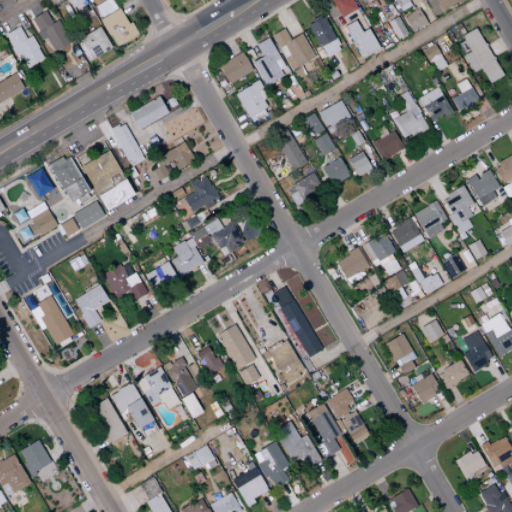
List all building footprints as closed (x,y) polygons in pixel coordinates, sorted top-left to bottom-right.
[(340,18),(355,9),(350,0),(331,0),(330,1),(340,18)] [(458,1),(457,0),(423,0),(432,15),(458,1)] [(137,36),(130,21),(125,23),(119,9),(99,18),(113,47),(137,36)] [(425,25),(418,9),(402,17),(409,32),(425,25)] [(39,40),(45,38),(53,54),(69,47),(57,20),(50,23),(45,12),(30,18),(39,40)] [(323,57),(339,50),(323,17),(307,25),(323,57)] [(404,35),(397,17),(388,21),(395,39),(404,35)] [(359,32),(355,21),(344,25),(357,58),(377,50),(368,29),(359,32)] [(31,36),(24,39),(19,27),(5,33),(22,69),(42,60),(31,36)] [(76,40),(85,61),(110,50),(100,29),(76,40)] [(271,35),(293,79),(317,67),(300,34),(288,40),(283,29),(271,35)] [(501,76),(475,30),(454,41),(472,73),(479,69),(487,84),(501,76)] [(261,57),(251,62),(263,86),(285,74),(266,38),(254,45),(261,57)] [(216,66),(227,84),(251,70),(240,52),(216,66)] [(476,100),(463,79),(454,85),(459,93),(449,99),(456,112),(476,100)] [(234,92),(245,118),(267,109),(256,83),(234,92)] [(449,112),(437,87),(416,98),(429,123),(449,112)] [(391,120),(404,141),(426,126),(404,92),(394,98),(403,112),(391,120)] [(166,115),(158,97),(127,112),(135,129),(166,115)] [(324,129),(348,117),(339,100),(315,112),(324,129)] [(308,136),(321,131),(313,114),(301,119),(308,136)] [(108,130),(127,166),(141,159),(122,123),(108,130)] [(290,171),(304,163),(285,128),(271,136),(290,171)] [(401,151),(394,131),(371,140),(378,160),(401,151)] [(311,140),(320,156),(333,150),(324,133),(311,140)] [(150,159),(154,168),(150,170),(156,181),(166,177),(162,167),(171,162),(175,169),(192,162),(183,143),(150,159)] [(81,165),(94,190),(110,183),(107,177),(118,172),(108,151),(81,165)] [(347,159),(354,176),(369,170),(361,153),(347,159)] [(67,155),(47,165),(67,203),(87,192),(67,155)] [(320,168),(330,186),(347,176),(338,158),(320,168)] [(494,199),(490,190),(496,188),(488,171),(474,177),(473,175),(465,179),(478,207),(494,199)] [(322,192),(312,173),(284,187),(293,206),(322,192)] [(218,204),(205,176),(187,184),(191,193),(182,197),(189,213),(203,206),(205,210),(218,204)] [(96,195),(104,211),(133,195),(124,180),(96,195)] [(470,205),(462,187),(439,198),(456,234),(469,228),(465,218),(470,216),(466,207),(470,205)] [(102,217),(94,201),(71,214),(79,229),(102,217)] [(54,226),(42,202),(24,211),(31,225),(26,227),(32,238),(54,226)] [(438,223),(443,221),(436,202),(413,212),(424,238),(441,231),(438,223)] [(76,231),(70,219),(58,225),(64,237),(76,231)] [(412,237),(417,235),(410,219),(387,228),(395,247),(400,245),(402,250),(415,245),(412,237)] [(177,276),(201,265),(194,249),(211,241),(215,250),(223,247),(225,252),(242,244),(231,222),(219,227),(216,220),(188,233),(190,238),(170,247),(175,257),(169,260),(177,276)] [(511,223),(493,235),(500,248),(511,241),(511,223)] [(371,267),(380,262),(382,265),(394,258),(382,235),(360,246),(371,267)] [(473,260),(484,254),(477,240),(466,246),(473,260)] [(333,260),(343,280),(366,268),(357,248),(333,260)] [(449,279),(463,271),(453,254),(439,262),(449,279)] [(175,279),(165,262),(143,274),(153,292),(175,279)] [(134,272),(124,277),(119,265),(101,273),(112,299),(126,292),(130,301),(144,294),(134,272)] [(440,285),(434,273),(424,278),(417,266),(409,271),(422,295),(440,285)] [(380,282),(388,294),(406,282),(399,271),(380,282)] [(71,300),(87,328),(98,321),(92,310),(107,301),(97,285),(71,300)] [(271,292),(303,358),(318,351),(286,285),(271,292)] [(27,309),(39,331),(44,328),(53,345),(71,335),(50,297),(27,309)] [(511,347),(511,338),(499,313),(478,324),(495,357),(511,347)] [(441,335),(433,320),(418,328),(426,343),(441,335)] [(215,334),(233,370),(252,360),(234,324),(215,334)] [(461,354),(470,371),(491,360),(475,331),(459,339),(466,352),(461,354)] [(412,369),(409,360),(412,359),(402,334),(384,342),(397,375),(412,369)] [(264,349),(284,384),(303,373),(284,339),(264,349)] [(221,368),(216,355),(211,358),(207,347),(195,352),(204,375),(221,368)] [(177,396),(201,385),(192,365),(185,368),(180,357),(163,365),(177,396)] [(466,376),(458,360),(447,366),(445,361),(432,368),(443,389),(466,376)] [(235,372),(242,386),(257,379),(251,365),(235,372)] [(177,403),(158,367),(134,380),(148,407),(160,401),(165,410),(177,403)] [(407,383),(418,403),(438,392),(429,374),(422,378),(421,376),(407,383)] [(150,421),(130,383),(108,395),(118,414),(125,410),(135,429),(150,421)] [(180,398),(188,418),(200,414),(192,393),(180,398)] [(125,434),(105,398),(88,408),(109,443),(125,434)] [(315,445),(322,459),(338,451),(331,438),(337,434),(321,403),(304,412),(320,442),(315,445)] [(272,430),(295,472),(318,460),(304,434),(297,438),(288,421),(272,430)] [(493,471),(511,459),(511,453),(501,435),(479,448),(493,471)] [(49,464),(37,440),(16,451),(29,475),(49,464)] [(282,473),(289,469),(272,442),(250,455),(270,489),(286,479),(282,473)] [(214,465),(204,445),(183,457),(191,471),(203,464),(206,469),(214,465)] [(464,484),(486,472),(474,449),(452,461),(464,484)] [(28,483),(11,454),(0,460),(0,489),(4,497),(28,483)] [(230,478),(243,507),(253,503),(251,498),(265,491),(254,468),(230,478)] [(168,511),(150,478),(138,484),(147,500),(143,502),(148,511),(168,511)] [(499,511),(510,511),(500,491),(496,494),(492,485),(476,493),(486,511),(495,511),(499,510),(499,511)] [(404,511),(415,506),(405,489),(384,501),(390,511),(404,511)] [(211,511),(238,511),(230,493),(208,503),(211,511)] [(178,511),(207,511),(200,498),(177,510),(178,511)]
